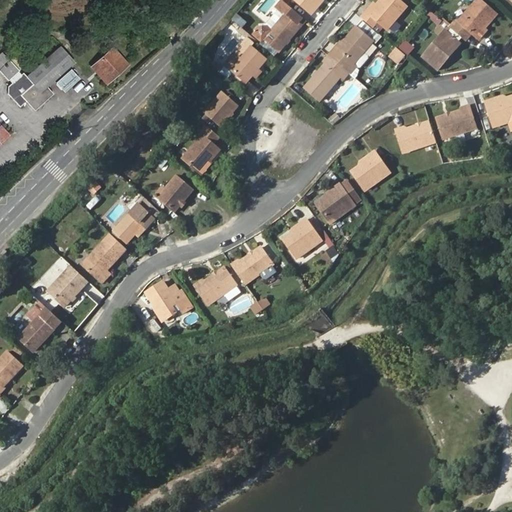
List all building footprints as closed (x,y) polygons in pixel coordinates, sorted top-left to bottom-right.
[(297,0),(313,12),(322,0),(297,0)] [(369,10),(363,17),(374,26),(380,19),(390,28),(409,5),(402,0),(382,0),(379,4),(372,13),(369,10)] [(452,27),(467,39),(473,32),(477,36),(485,25),(487,27),(499,13),(484,0),(477,0),(461,20),(459,18),(452,27)] [(263,42),(265,38),(280,51),(307,20),(286,1),(279,8),(286,14),(272,30),(270,28),(261,28),(255,35),(263,42)] [(372,13),(379,4),(376,2),(369,10),(372,13)] [(231,20),(240,28),(245,22),(236,14),(231,20)] [(489,29),(487,27),(485,25),(477,36),(481,40),(489,29)] [(336,46),(330,54),(351,72),(358,64),(361,68),(363,68),(371,58),(372,56),(366,51),(375,40),(358,26),(349,37),(339,48),(336,46)] [(448,53),(459,39),(447,28),(425,55),(441,68),(451,56),(448,53)] [(244,29),(242,32),(250,39),(254,42),(256,39),(244,29)] [(346,34),(336,46),(339,48),(349,37),(346,34)] [(250,39),(237,54),(241,57),(251,46),(254,42),(250,39)] [(405,39),(397,47),(406,56),(414,48),(405,39)] [(463,42),(459,39),(448,53),(451,56),(463,42)] [(227,65),(232,69),(247,82),(267,59),(251,46),(241,57),(237,54),(227,65)] [(397,65),(405,56),(395,47),(387,55),(397,65)] [(36,112),(54,96),(47,88),(75,62),(61,48),(28,78),(25,75),(10,89),(10,97),(23,110),(28,104),(36,112)] [(126,62),(112,48),(97,62),(103,69),(98,74),(107,83),(119,72),(117,70),(126,62)] [(351,72),(330,54),(325,61),(327,63),(320,71),(316,76),(307,86),(322,99),(342,75),(345,77),(342,81),(347,85),(354,75),(351,72)] [(5,55),(0,59),(0,72),(11,63),(5,55)] [(97,62),(91,67),(98,74),(103,69),(97,62)] [(127,64),(126,62),(117,70),(119,72),(127,64)] [(11,63),(0,72),(0,73),(9,83),(20,73),(11,63)] [(223,93),(205,114),(220,128),(238,107),(223,93)] [(511,122),(511,125),(511,97),(506,99),(505,97),(488,102),(496,126),(511,122)] [(452,115),(448,116),(439,119),(446,139),(478,128),(471,106),(464,109),(464,111),(452,115)] [(438,142),(431,121),(423,124),(418,126),(406,130),(405,128),(398,130),(405,153),(438,142)] [(0,144),(10,136),(0,125),(0,124),(0,144)] [(213,146),(220,137),(208,127),(201,135),(203,137),(184,158),(199,171),(208,162),(209,163),(220,152),(213,146)] [(364,166),(353,173),(367,192),(391,174),(376,153),(362,163),(364,166)] [(162,156),(156,164),(162,168),(167,160),(162,156)] [(211,164),(209,163),(208,162),(199,171),(202,174),(211,164)] [(165,189),(158,197),(174,211),(180,205),(183,202),(193,190),(177,175),(165,189)] [(93,195),(101,187),(95,181),(86,189),(93,195)] [(347,182),(341,186),(355,207),(361,203),(347,182)] [(328,199),(318,206),(331,224),(355,207),(341,186),(327,196),(328,199)] [(156,194),(158,197),(165,189),(162,187),(156,194)] [(142,226),(145,228),(145,229),(155,219),(153,217),(159,211),(147,199),(141,206),(139,204),(115,230),(128,242),(136,233),(142,226)] [(294,234),(284,242),(298,260),(322,242),(306,221),(293,232),(294,234)] [(138,235),(145,228),(142,226),(136,233),(138,235)] [(127,249),(112,234),(83,265),(98,279),(106,271),(127,249)] [(330,260),(338,256),(333,246),(325,250),(330,260)] [(239,262),(233,267),(246,286),(274,266),(262,248),(240,264),(239,262)] [(202,281),(196,286),(209,306),(224,295),(227,301),(240,292),(236,287),(237,286),(225,269),(204,284),(202,281)] [(110,275),(106,271),(98,279),(102,283),(110,275)] [(71,300),(74,297),(81,289),(65,274),(48,291),(65,307),(71,300)] [(156,307),(162,318),(166,319),(176,313),(172,306),(177,303),(185,315),(195,309),(184,291),(180,293),(176,286),(169,290),(164,282),(147,293),(154,304),(158,302),(160,304),(156,307)] [(266,297),(249,305),(254,315),(270,307),(266,297)] [(160,319),(162,318),(156,307),(154,309),(160,319)] [(62,323),(47,309),(19,339),(34,353),(62,323)] [(0,392),(6,387),(4,385),(24,365),(10,352),(1,362),(0,361),(0,392)]
